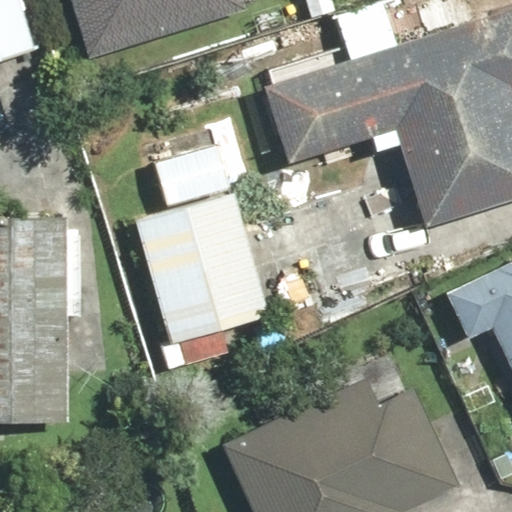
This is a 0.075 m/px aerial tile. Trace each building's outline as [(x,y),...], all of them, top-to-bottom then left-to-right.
[(0,0),(0,58),(34,49),(18,0),(0,0)] [(65,0),(83,58),(249,8),(246,0),(65,0)] [(511,7),(260,85),(284,161),(391,129),(419,221),(511,192),(511,101),(507,84),(511,82),(511,7)] [(217,144),(150,162),(161,204),(229,186),(217,144)] [(130,221),(166,343),(266,314),(229,192),(130,221)] [(0,420),(65,420),(63,215),(0,215),(0,420)] [(488,326),(511,377),(511,258),(442,290),(464,338),(488,326)] [(365,374),(215,443),(247,511),(401,511),(457,486),(409,383),(376,398),(365,374)]
